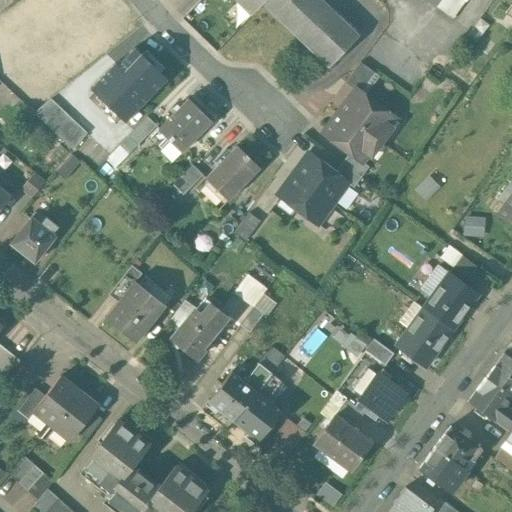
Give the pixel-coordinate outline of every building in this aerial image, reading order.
[(236,0),(252,14),(262,4),(265,0),(236,0)] [(359,36),(321,0),(265,0),(262,4),(328,67),(359,36)] [(428,0),(453,18),(466,0),(428,0)] [(141,50),(128,63),(124,59),(117,67),(121,71),(108,84),(136,111),(169,77),(141,50)] [(420,63),(403,50),(390,66),(398,72),(394,77),(404,85),(420,63)] [(356,88),(339,111),(378,140),(395,117),(356,88)] [(88,133),(52,99),(35,113),(73,150),(88,133)] [(213,122),(190,100),(160,131),(183,153),(213,122)] [(378,140),(339,111),(322,133),(349,153),(361,163),(362,162),(378,140)] [(147,116),(128,137),(139,147),(158,127),(147,116)] [(260,167),(236,145),(205,178),(228,200),(260,167)] [(335,172),(308,153),(293,174),(332,203),(348,183),(348,182),(335,172)] [(361,163),(349,153),(342,163),(361,177),(369,167),(362,162),(361,163)] [(361,177),(342,163),(335,172),(348,182),(348,183),(353,187),(361,177)] [(192,165),(173,185),(182,194),(202,174),(192,165)] [(34,172),(21,188),(31,197),(45,181),(34,172)] [(332,203),(293,174),(277,195),(317,224),(332,203)] [(414,188),(424,199),(440,186),(430,174),(414,188)] [(45,181),(31,197),(41,205),(54,189),(45,181)] [(0,209),(11,196),(0,186),(0,209)] [(511,193),(496,215),(511,226),(511,193)] [(260,221),(248,213),(234,232),(245,241),(260,221)] [(43,221),(40,225),(31,218),(10,244),(34,263),(55,237),(51,234),(54,230),(43,221)] [(132,265),(108,294),(117,302),(134,281),(135,282),(142,273),(132,265)] [(478,294),(448,273),(423,308),(452,330),(478,294)] [(267,289),(247,275),(234,293),(254,307),(267,289)] [(135,282),(134,281),(117,302),(104,319),(135,344),(165,306),(135,282)] [(203,321),(190,312),(169,341),(195,360),(203,349),(201,348),(226,316),(213,307),(203,321)] [(263,314),(254,307),(240,326),(249,333),(263,314)] [(423,308),(396,345),(425,366),(452,330),(423,308)] [(393,353),(374,339),(365,350),(385,365),(393,353)] [(0,344),(0,379),(4,382),(20,361),(0,344)] [(284,357),(271,347),(258,364),(271,374),(284,357)] [(511,359),(503,353),(486,377),(511,396),(511,394),(511,359)] [(245,383),(231,372),(209,400),(208,399),(204,404),(215,413),(218,409),(233,421),(265,380),(266,380),(271,374),(258,364),(247,378),(248,379),(245,383)] [(44,395),(32,411),(33,412),(51,426),(79,390),(60,375),(44,395)] [(404,395),(376,375),(359,399),(380,414),(386,419),(404,395)] [(511,396),(486,377),(467,402),(493,421),(494,419),(507,429),(511,421),(511,412),(503,406),(511,396)] [(265,380),(233,421),(248,432),(245,436),(255,444),(259,440),(258,439),(280,411),(262,397),(272,385),(266,380),(265,380)] [(35,388),(18,410),(28,418),(33,412),(32,411),(44,395),(35,388)] [(98,405),(79,390),(51,426),(70,440),(77,432),(93,411),(98,405)] [(333,396),(322,412),(331,418),(342,402),(333,396)] [(355,406),(346,400),(339,410),(356,423),(364,413),(375,421),(380,414),(359,399),(355,406)] [(93,411),(77,432),(86,439),(102,419),(93,411)] [(372,443),(333,415),(314,442),(353,470),(372,443)] [(305,433),(287,419),(272,438),(290,452),(305,433)] [(118,421),(83,465),(100,478),(96,482),(110,493),(106,498),(123,511),(141,511),(142,511),(191,511),(207,492),(176,467),(159,488),(132,467),(149,445),(118,421)] [(481,449),(450,426),(435,447),(462,467),(468,458),(472,460),(481,449)] [(511,439),(508,437),(501,448),(511,455),(511,439)] [(462,467),(435,447),(419,468),(450,491),(459,479),(455,476),(462,467)] [(25,457),(9,474),(18,482),(34,465),(25,457)] [(34,465),(18,482),(27,490),(43,473),(34,465)] [(43,473),(27,490),(38,500),(47,489),(53,481),(43,473)] [(336,503),(341,490),(324,484),(319,497),(336,503)] [(404,488),(386,511),(430,511),(433,509),(404,488)] [(73,511),(47,489),(38,500),(32,508),(36,511),(73,511)] [(511,511),(486,493),(481,499),(499,511),(511,511)]
